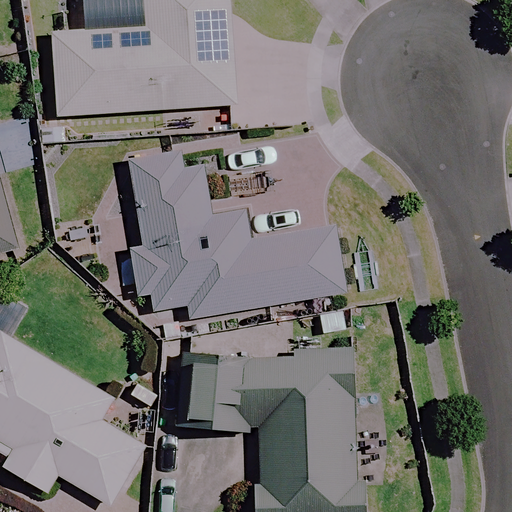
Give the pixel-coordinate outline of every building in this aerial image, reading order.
[(79,0),(81,36),(47,38),(52,120),(227,109),(219,0),(79,0)] [(128,301),(145,298),(148,314),(182,308),(186,325),(344,296),(332,232),(235,250),(229,220),(208,223),(198,170),(179,174),(176,160),(121,170),(137,256),(120,259),(128,301)] [(0,257),(11,254),(0,213),(0,257)] [(0,457),(2,458),(0,462),(0,476),(41,499),(52,480),(106,510),(140,449),(96,425),(109,401),(0,339),(0,457)] [(346,462),(347,350),(243,349),(191,349),(190,437),(252,438),(251,491),(243,491),(242,511),(354,511),(355,462),(346,462)]
